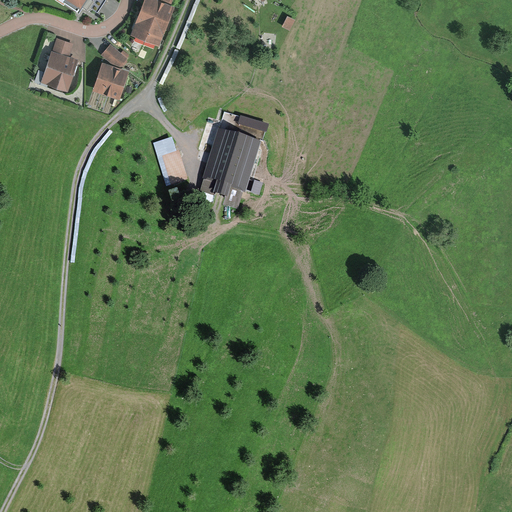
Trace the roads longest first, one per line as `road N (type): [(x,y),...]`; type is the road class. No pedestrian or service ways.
road 1 (track): [(2,511),(42,429),(52,388),(83,159),(98,135),(147,94)]
road 2 (residential): [(0,32),(33,18),(98,30),(114,23),(128,0)]
